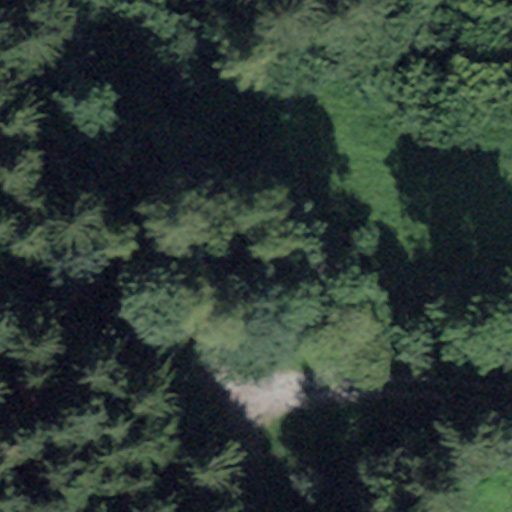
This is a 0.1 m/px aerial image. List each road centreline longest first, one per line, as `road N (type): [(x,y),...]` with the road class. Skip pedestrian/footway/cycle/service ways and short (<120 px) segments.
road 1 (track): [(511,390),(428,375),(335,373),(259,396),(241,441),(245,467),(282,511)]
road 2 (track): [(0,257),(247,416)]
